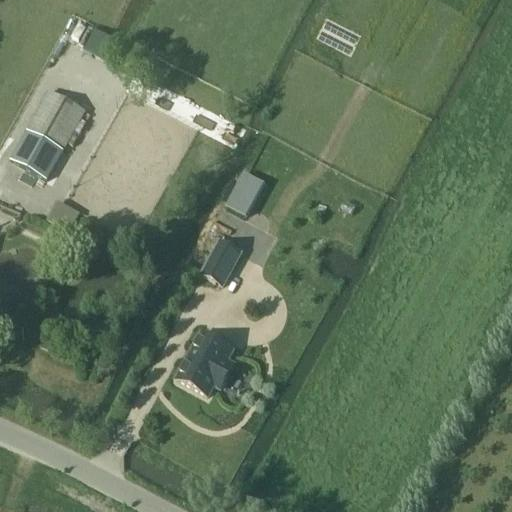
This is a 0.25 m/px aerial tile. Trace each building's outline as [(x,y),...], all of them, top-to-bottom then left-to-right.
[(47,185),(85,114),(48,94),(9,164),(47,185)] [(257,202),(238,191),(233,200),(253,211),(257,202)] [(44,225),(67,236),(77,216),(54,205),(44,225)] [(219,246),(201,279),(222,290),(240,257),(219,246)] [(44,338),(40,350),(51,354),(89,365),(93,353),(52,339),(52,340),(44,338)] [(200,338),(176,384),(207,400),(213,390),(220,393),(233,369),(226,365),(232,354),(200,338)]
